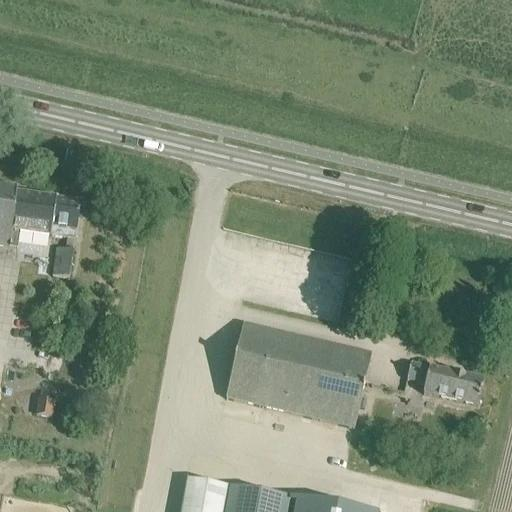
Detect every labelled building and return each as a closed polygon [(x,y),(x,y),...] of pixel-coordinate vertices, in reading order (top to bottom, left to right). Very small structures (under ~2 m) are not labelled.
[(0,250),(9,252),(17,197),(18,194),(0,190),(0,250)] [(17,197),(9,252),(17,253),(19,238),(50,243),(50,241),(65,243),(64,253),(55,252),(51,281),(69,284),(80,207),(17,197)] [(116,299),(115,308),(129,310),(130,301),(116,299)] [(243,328),(226,403),(353,433),(371,359),(243,328)] [(422,398),(476,412),(483,386),(410,368),(406,384),(425,389),(422,398)] [(37,403),(35,420),(52,422),(54,406),(37,403)] [(223,511),(227,492),(188,484),(182,511),(223,511)] [(231,492),(227,511),(288,511),(290,503),(231,492)] [(335,511),(290,503),(288,511),(335,511)]
